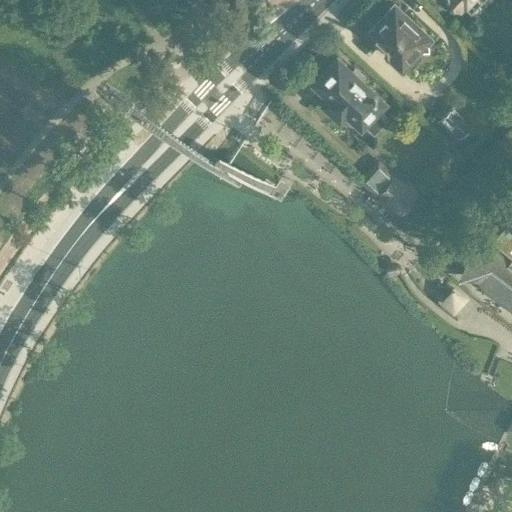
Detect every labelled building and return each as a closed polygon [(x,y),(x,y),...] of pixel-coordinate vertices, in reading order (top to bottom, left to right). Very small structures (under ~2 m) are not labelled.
[(454,0),(460,5),(462,3),(470,10),(479,0),(454,0)] [(426,33),(393,2),(373,24),(388,38),(383,44),(400,61),(414,47),(418,49),(427,48),(428,47),(428,37),(426,34),(426,33)] [(382,99),(360,78),(336,56),(314,80),(329,94),(323,101),(339,115),(345,108),(360,123),(361,121),(373,132),(385,120),(373,109),(382,99)] [(458,138),(475,120),(455,101),(438,119),(458,138)] [(396,210),(413,193),(376,158),(362,173),(378,193),(396,210)] [(474,259),(466,270),(511,306),(511,224),(505,219),(490,238),(511,255),(503,264),(483,248),(474,259)] [(400,270),(400,266),(398,262),(386,264),(383,266),(383,271),(388,275),(396,273),(400,270)] [(442,301),(454,310),(456,308),(462,301),(465,295),(453,286),(450,291),(443,299),(442,301)]
